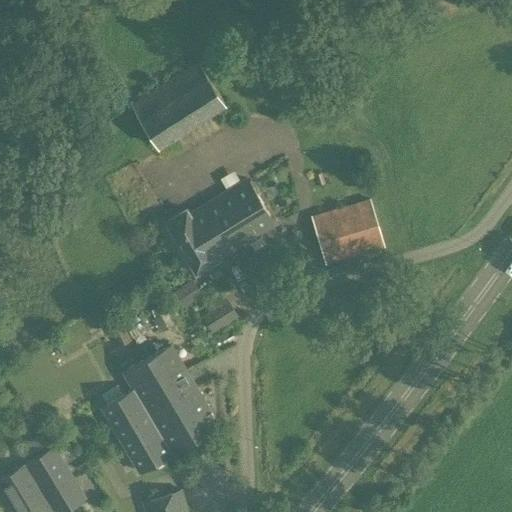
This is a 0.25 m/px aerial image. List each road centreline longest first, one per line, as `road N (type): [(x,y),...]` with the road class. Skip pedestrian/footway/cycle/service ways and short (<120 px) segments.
road 1 (unclassified): [(241,511),(242,348),(255,316),(275,298),(470,240),(511,195)]
road 2 (primary): [(315,511),(511,261)]
